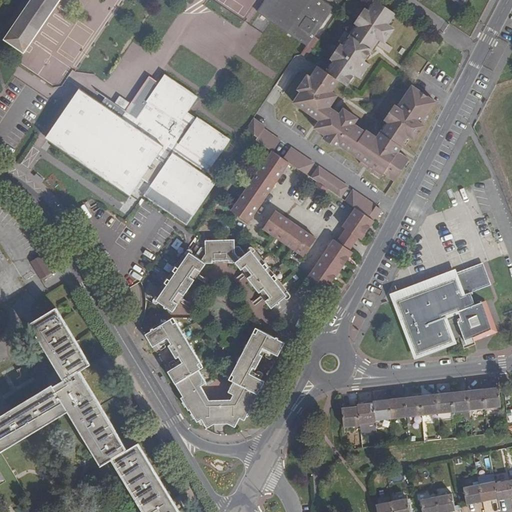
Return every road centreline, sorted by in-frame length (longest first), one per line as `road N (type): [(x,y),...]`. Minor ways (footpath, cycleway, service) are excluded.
road 1 (secondary): [(336,342),(508,0)]
road 2 (tertiary): [(0,179),(46,215),(181,436)]
road 3 (residential): [(351,372),(511,364)]
